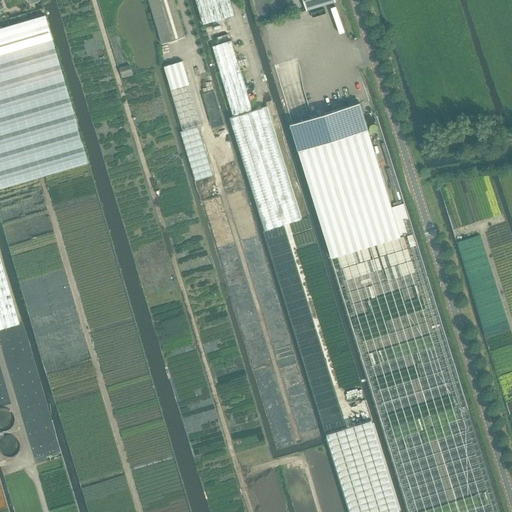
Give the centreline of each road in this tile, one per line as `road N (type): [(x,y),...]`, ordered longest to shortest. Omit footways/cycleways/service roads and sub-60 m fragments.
road 1 (track): [(0,366),(43,511),(138,511),(0,43)]
road 2 (track): [(247,511),(92,0)]
road 3 (unclassified): [(511,499),(353,0)]
road 4 (track): [(323,511),(199,95)]
road 5 (track): [(455,511),(374,249)]
